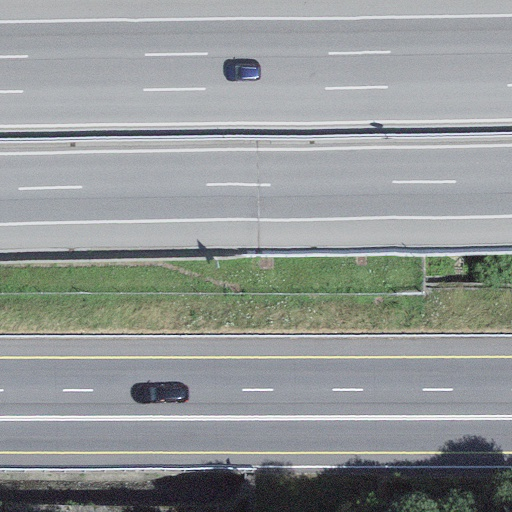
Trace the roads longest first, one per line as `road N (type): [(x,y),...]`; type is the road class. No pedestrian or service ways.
road 1 (motorway): [(0,189),(511,181)]
road 2 (motorway): [(511,68),(0,75)]
road 3 (primary): [(511,403),(0,404)]
